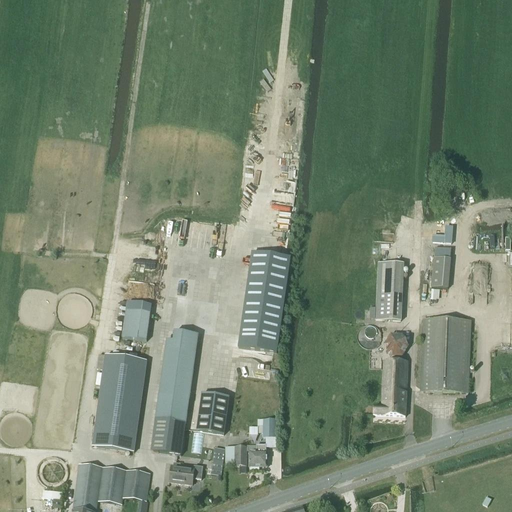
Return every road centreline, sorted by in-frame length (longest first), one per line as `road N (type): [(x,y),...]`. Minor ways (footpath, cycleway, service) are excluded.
road 1 (track): [(0,451),(80,455),(149,5)]
road 2 (track): [(173,260),(175,254),(235,261),(265,213),(288,0)]
road 3 (track): [(438,407),(474,399),(483,382),(481,320),(458,300),(466,214),(511,205)]
road 4 (secondary): [(246,511),(511,422)]
